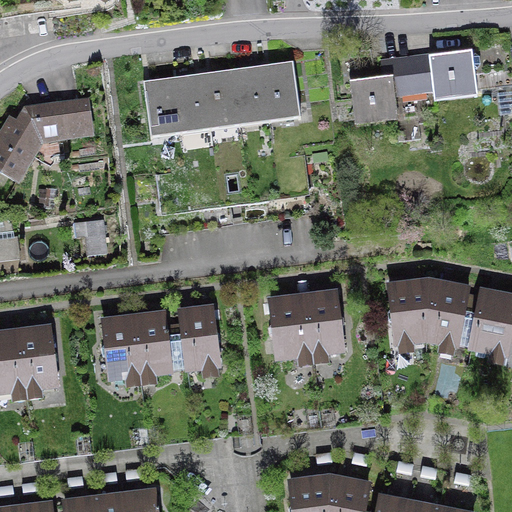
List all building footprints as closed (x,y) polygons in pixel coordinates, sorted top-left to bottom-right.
[(51,0),(0,0),(0,12),(52,5),(51,0)] [(498,50),(410,61),(414,91),(434,89),(435,94),(511,84),(511,72),(511,70),(501,71),(498,50)] [(390,78),(350,83),(356,127),(400,122),(396,94),(414,91),(410,61),(388,64),(390,78)] [(292,64),(263,68),(271,125),(300,121),(292,64)] [(241,129),(271,125),(263,68),(233,72),(241,129)] [(233,72),(202,76),(210,133),(241,129),(233,72)] [(182,137),(210,133),(202,76),(174,80),(182,137)] [(149,141),(182,137),(174,80),(142,84),(149,141)] [(9,110),(0,124),(0,169),(19,181),(40,146),(92,138),(86,98),(9,110)] [(260,136),(227,141),(236,204),(269,199),(268,193),(308,187),(304,155),(263,160),(260,136)] [(196,169),(155,175),(159,206),(199,201),(200,210),(236,204),(227,141),(192,145),(196,169)] [(311,200),(293,202),(295,217),(313,215),(311,200)] [(293,202),(274,204),(276,220),(295,217),(293,202)] [(256,206),(258,222),(276,220),(274,204),(256,206)] [(199,214),(179,217),(181,232),(200,230),(199,214)] [(162,219),(164,234),(181,232),(179,217),(162,219)] [(9,218),(0,218),(0,232),(11,231),(9,218)] [(106,253),(102,221),(90,223),(91,237),(85,237),(87,255),(106,253)] [(15,238),(0,240),(0,260),(18,258),(15,238)] [(396,347),(429,341),(438,284),(393,290),(396,347)] [(486,292),(438,284),(429,341),(473,349),(486,292)] [(339,292),(301,297),(308,358),(346,353),(339,292)] [(511,349),(511,297),(486,292),(473,349),(471,357),(508,365),(511,349)] [(277,361),(308,358),(301,297),(270,300),(277,361)] [(221,314),(184,318),(190,384),(227,381),(221,314)] [(168,317),(133,321),(140,388),(176,384),(168,317)] [(110,391),(140,388),(133,321),(103,324),(110,391)] [(59,333),(20,337),(27,400),(66,396),(59,333)] [(0,403),(27,400),(20,337),(0,339),(0,403)] [(295,511),(333,511),(340,480),(293,487),(295,511)] [(364,511),(369,487),(340,480),(333,511),(364,511)] [(124,498),(126,511),(165,511),(162,493),(124,498)] [(126,511),(124,498),(95,502),(96,511),(126,511)] [(377,511),(409,511),(411,505),(381,498),(377,511)] [(96,511),(95,502),(66,506),(66,511),(96,511)] [(57,511),(56,503),(21,506),(21,511),(57,511)]
